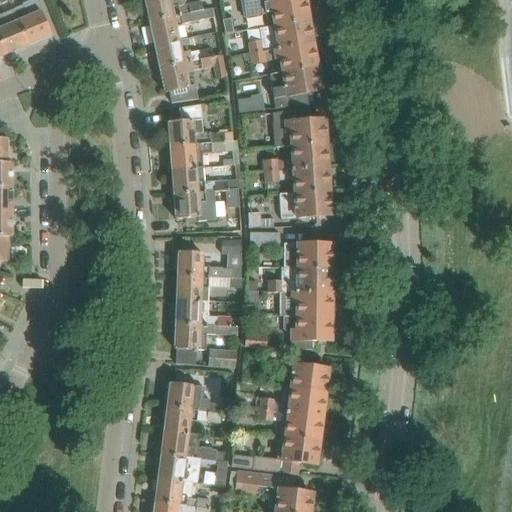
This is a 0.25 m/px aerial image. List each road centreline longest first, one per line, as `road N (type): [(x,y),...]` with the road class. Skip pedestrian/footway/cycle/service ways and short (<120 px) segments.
road 1 (residential): [(375,0),(400,205),(402,293),(381,511)]
road 2 (residential): [(106,511),(127,264),(108,45)]
road 3 (residential): [(58,69),(59,272),(51,313),(0,416)]
